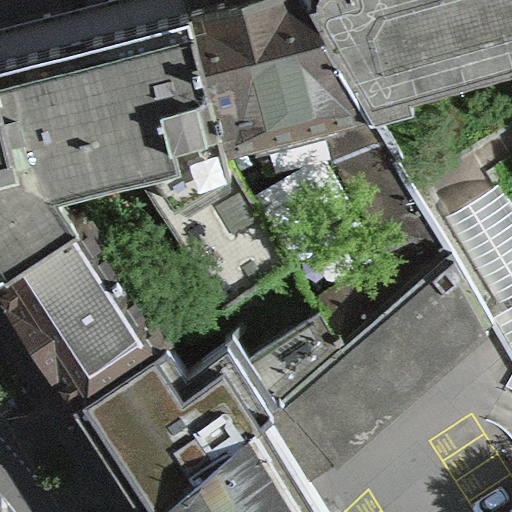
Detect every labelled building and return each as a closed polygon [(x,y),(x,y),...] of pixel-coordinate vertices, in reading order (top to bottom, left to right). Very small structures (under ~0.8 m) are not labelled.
[(0,266),(5,263),(77,216),(57,185),(135,165),(223,302),(290,259),(254,197),(232,161),(230,162),(227,152),(225,143),(219,121),(194,23),(190,7),(187,0),(95,0),(49,12),(0,24),(0,266)] [(375,111),(310,0),(214,0),(190,7),(194,23),(219,121),(225,143),(257,135),(269,148),(329,133),(336,157),(391,252),(409,283),(451,247),(393,154),(398,151),(375,111)] [(511,0),(310,0),(375,111),(414,100),(411,90),(511,62),(511,0)] [(232,161),(254,197),(271,187),(244,141),(227,152),(230,162),(232,161)] [(168,338),(85,211),(77,216),(5,263),(0,266),(0,280),(16,304),(76,398),(168,338)] [(409,283),(339,344),(155,504),(159,511),(327,511),(320,499),(305,475),(335,456),(338,460),(488,328),(486,323),(492,318),(451,247),(409,283)] [(409,283),(391,252),(313,298),(318,308),(339,344),(409,283)] [(148,510),(155,504),(339,344),(318,308),(250,352),(238,334),(246,327),(243,321),(226,334),(227,336),(188,365),(169,337),(168,338),(76,398),(75,398),(94,426),(148,510)]
